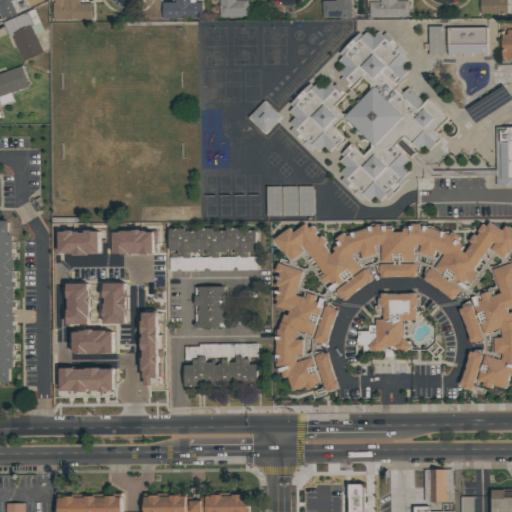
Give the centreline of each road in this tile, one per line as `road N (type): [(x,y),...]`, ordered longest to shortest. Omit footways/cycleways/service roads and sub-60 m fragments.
road 1 (primary): [(282,428),(0,430)]
road 2 (primary): [(282,452),(511,449)]
road 3 (primary): [(0,455),(188,453)]
